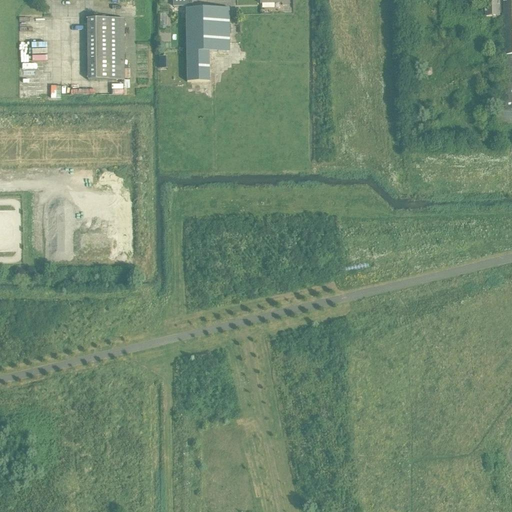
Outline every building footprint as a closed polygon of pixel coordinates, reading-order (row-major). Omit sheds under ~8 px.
[(172,0),(172,7),(185,7),(186,9),(187,82),(209,81),(208,52),(229,51),(229,9),(196,9),(195,0),(172,0)] [(501,13),(505,13),(504,0),(486,0),(487,16),(501,16),(501,13)] [(502,89),(496,112),(511,112),(511,0),(504,0),(505,13),(505,55),(502,55),(502,89)] [(125,7),(133,7),(133,10),(131,10),(131,16),(144,16),(144,7),(145,7),(145,1),(125,1),(125,7)] [(87,20),(87,81),(123,81),(123,20),(87,20)]
